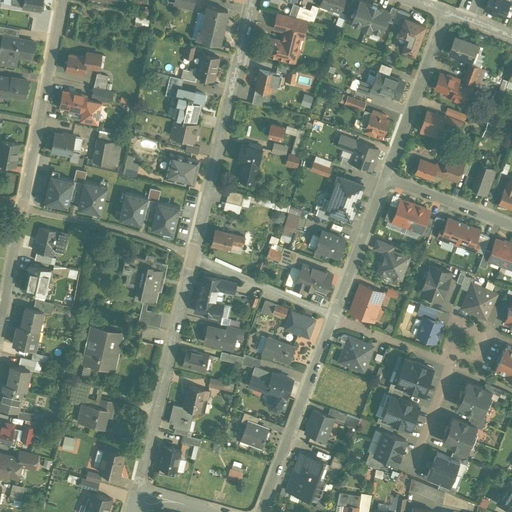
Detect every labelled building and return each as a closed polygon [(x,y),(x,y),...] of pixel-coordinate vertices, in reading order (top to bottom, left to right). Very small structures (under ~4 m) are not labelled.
[(42,0),(24,0),(23,3),(23,6),(41,10),(41,9),(43,10),(45,1),(43,0),(42,0)] [(344,0),(320,0),(319,5),(329,8),(329,7),(340,12),(344,0)] [(351,0),(349,7),(356,9),(359,0),(351,0)] [(377,6),(372,5),(360,0),(359,0),(356,9),(351,22),(361,26),(371,30),(372,29),(381,33),(386,20),(389,11),(377,6)] [(509,1),(505,0),(488,0),(485,9),(503,16),(509,1)] [(300,6),(293,3),(289,14),(296,17),(300,6)] [(228,10),(208,5),(206,13),(209,14),(206,25),(203,25),(202,31),(198,30),(196,38),(200,39),(220,44),(223,29),(222,29),(226,10),(228,11),(228,10)] [(392,6),(390,11),(389,11),(386,20),(393,23),(398,9),(392,6)] [(410,13),(398,9),(393,23),(402,26),(405,17),(408,18),(410,13)] [(289,15),(278,12),(274,28),(285,31),(289,15)] [(296,17),(289,15),(285,31),(282,41),(271,39),(268,54),(285,58),(287,52),(295,54),(300,36),(303,36),(307,19),(296,17)] [(408,18),(405,17),(402,26),(400,33),(408,36),(403,49),(414,53),(425,25),(408,18)] [(20,29),(0,25),(0,35),(3,36),(3,35),(18,38),(20,29)] [(3,36),(0,52),(0,61),(16,64),(14,63),(16,54),(32,57),(35,41),(18,38),(3,35),(3,36)] [(473,43),(455,36),(449,51),(468,58),(473,43)] [(195,47),(187,45),(184,56),(192,58),(195,47)] [(86,56),(69,53),(68,62),(66,61),(65,68),(67,68),(66,70),(84,73),(85,66),(99,68),(101,54),(87,52),(86,56)] [(219,57),(202,52),(197,72),(196,76),(197,76),(214,80),(219,57)] [(290,66),(278,63),(276,70),(288,72),(289,70),(290,66)] [(479,67),(469,63),(466,71),(476,74),(479,67)] [(485,69),(479,67),(476,74),(481,77),(485,69)] [(197,72),(183,68),(181,78),(183,78),(195,81),(197,76),(196,76),(197,72)] [(280,73),(259,69),(254,88),(270,92),(272,85),(277,86),(280,73)] [(296,72),(289,70),(288,72),(286,80),(294,82),(296,72)] [(404,81),(377,71),(372,84),(370,91),(383,95),(384,91),(398,97),(404,81)] [(476,74),(466,71),(463,80),(472,84),(476,74)] [(108,75),(97,73),(94,87),(105,89),(108,75)] [(459,78),(447,74),(447,75),(441,73),(435,88),(452,95),(451,97),(462,101),(464,95),(469,97),(472,88),(458,82),(459,78)] [(481,77),(476,74),(472,84),(478,86),(481,77)] [(28,80),(11,77),(0,75),(0,94),(8,96),(9,94),(25,97),(28,80)] [(181,78),(170,75),(167,87),(180,90),(183,78),(181,78)] [(503,78),(497,93),(503,96),(508,80),(503,78)] [(372,84),(360,79),(356,89),(369,94),(370,91),(372,84)] [(113,92),(94,87),(92,96),(111,101),(113,92)] [(87,94),(63,90),(60,106),(84,111),(87,94)] [(205,94),(195,91),(194,97),(201,99),(204,100),(205,94)] [(194,97),(176,93),(174,103),(178,104),(175,119),(195,124),(201,99),(194,97)] [(365,101),(348,95),(345,104),(365,111),(365,110),(362,109),(365,101)] [(458,111),(447,107),(445,112),(456,116),(458,111)] [(371,112),(365,110),(365,111),(359,127),(364,129),(364,130),(375,135),(377,131),(384,134),(389,119),(385,117),(386,114),(373,109),(371,112)] [(438,135),(438,134),(447,138),(451,127),(459,130),(462,121),(444,114),(443,116),(427,110),(422,124),(431,127),(430,131),(438,135)] [(195,124),(175,119),(172,135),(179,137),(178,139),(186,141),(186,138),(193,140),(197,124),(195,124)] [(285,127),(271,123),(268,136),(282,139),(285,127)] [(498,128),(487,124),(484,132),(495,136),(498,128)] [(114,132),(100,129),(98,138),(113,141),(114,132)] [(67,135),(55,132),(51,150),(72,154),(76,135),(67,133),(67,135)] [(113,141),(108,163),(117,165),(121,142),(119,142),(121,134),(114,132),(113,141)] [(354,139),(341,134),(337,145),(352,150),(353,147),(352,147),(354,139)] [(479,137),(472,134),(468,144),(476,147),(479,137)] [(113,141),(98,138),(94,160),(108,163),(113,141)] [(379,148),(354,139),(352,147),(353,147),(355,148),(351,158),(350,161),(356,163),(371,169),(379,148)] [(19,144),(2,140),(0,148),(0,162),(15,165),(19,144)] [(200,146),(187,143),(185,150),(198,154),(200,146)] [(262,145),(250,143),(249,146),(241,144),(241,143),(237,160),(244,162),(240,177),(254,180),(257,165),(258,165),(262,145)] [(287,147),(274,143),(272,151),(285,155),(287,147)] [(299,156),(289,153),(287,162),(297,164),(299,156)] [(199,160),(171,154),(165,177),(193,183),(199,160)] [(351,158),(343,155),(340,163),(354,169),(356,163),(350,161),(351,158)] [(466,157),(463,164),(464,165),(461,172),(467,174),(472,159),(466,157)] [(436,164),(420,158),(415,172),(432,178),(434,172),(441,174),(444,166),(436,162),(436,164)] [(463,164),(447,158),(444,166),(441,174),(458,180),(461,172),(464,165),(463,164)] [(331,166),(315,160),(312,168),(327,174),(331,166)] [(495,168),(478,163),(470,186),(486,192),(487,192),(492,176),(495,168)] [(68,208),(74,179),(50,174),(43,202),(68,208)] [(325,211),(350,220),(363,184),(338,175),(325,211)] [(492,176),(487,192),(486,192),(485,195),(491,197),(498,179),(492,176)] [(101,214),(108,185),(84,179),(77,208),(101,214)] [(511,190),(505,187),(504,187),(498,203),(511,208),(511,190)] [(244,193),(228,189),(226,201),(241,205),(244,193)] [(141,224),(148,196),(125,191),(118,219),(141,224)] [(173,234),(180,205),(157,200),(150,228),(173,234)] [(410,203),(400,200),(398,206),(395,205),(394,210),(395,212),(394,213),(391,220),(395,221),(407,226),(415,204),(411,203),(410,203)] [(395,205),(390,203),(384,219),(394,223),(395,221),(391,220),(394,213),(395,212),(394,210),(395,205)] [(429,210),(419,206),(415,204),(407,226),(419,230),(423,231),(426,225),(425,224),(428,223),(429,218),(427,217),(429,210)] [(444,219),(436,216),(434,220),(430,233),(437,236),(441,223),(443,222),(444,219)] [(443,222),(441,223),(437,236),(436,236),(456,244),(464,222),(448,216),(446,220),(444,219),(443,222)] [(429,218),(428,223),(425,224),(426,225),(423,231),(419,230),(419,232),(429,235),(430,233),(434,220),(429,218)] [(480,228),(464,222),(456,244),(476,251),(476,250),(481,237),(480,236),(481,233),(479,232),(480,228)] [(58,230),(41,227),(35,250),(52,254),(54,246),(64,248),(68,234),(58,231),(58,230)] [(233,233),(215,228),(211,244),(230,249),(231,242),(233,233)] [(345,239),(322,230),(315,248),(338,257),(345,239)] [(245,236),(233,233),(231,242),(243,245),(245,236)] [(489,236),(481,233),(480,236),(481,237),(476,250),(483,253),(485,249),(489,236)] [(509,243),(496,238),(491,251),(488,259),(489,259),(501,264),(509,243)] [(394,246),(377,239),(374,248),(385,252),(386,248),(392,250),(394,246)] [(511,244),(509,243),(501,264),(511,267),(511,244)] [(299,252),(284,246),(278,261),(293,267),(299,252)] [(392,250),(386,248),(385,252),(384,255),(383,255),(380,263),(381,263),(378,270),(379,270),(380,273),(383,274),(386,273),(393,275),(394,278),(397,280),(400,278),(401,278),(409,257),(392,250)] [(483,253),(479,265),(485,268),(489,259),(488,259),(491,251),(485,249),(483,253)] [(52,256),(36,253),(35,259),(50,263),(52,256)] [(145,259),(133,256),(132,258),(126,257),(123,271),(130,272),(128,282),(140,285),(136,299),(155,304),(161,276),(164,277),(167,264),(155,261),(156,256),(147,254),(145,259)] [(70,267),(54,263),(52,271),(68,275),(70,267)] [(50,269),(30,264),(29,270),(25,290),(35,292),(36,291),(45,293),(45,292),(44,292),(46,283),(47,284),(50,269)] [(332,273),(312,266),(306,264),(304,270),(301,269),(295,286),(304,290),(305,286),(312,288),(314,285),(326,289),(332,273)] [(451,272),(431,265),(430,269),(429,269),(428,271),(429,271),(426,278),(422,289),(421,293),(441,300),(442,296),(443,296),(446,288),(445,288),(447,284),(450,276),(451,272)] [(465,274),(460,272),(456,282),(462,283),(465,275),(465,274)] [(204,275),(199,296),(198,296),(195,310),(220,316),(223,303),(221,303),(224,290),(234,292),(236,282),(204,275)] [(474,278),(465,275),(462,283),(460,287),(468,291),(472,282),(473,282),(474,278)] [(468,291),(461,307),(474,313),(485,288),(473,282),(472,282),(468,291)] [(384,292),(360,283),(355,297),(379,306),(384,292)] [(497,293),(485,288),(474,313),(486,319),(493,304),(497,293)] [(258,297),(253,295),(250,303),(255,305),(258,297)] [(379,306),(355,297),(350,312),(373,321),(379,306)] [(54,302),(35,298),(33,308),(44,311),(43,311),(51,313),(54,302)] [(276,303),(265,299),(260,311),(272,315),(273,312),(272,312),(276,303)] [(288,308),(276,303),(272,312),(273,312),(284,316),(288,308)] [(438,309),(421,303),(418,310),(435,317),(438,309)] [(493,304),(486,319),(494,322),(500,307),(493,304)] [(33,308),(26,307),(21,326),(36,329),(39,330),(43,311),(44,311),(33,308)] [(160,314),(141,310),(138,322),(157,326),(160,314)] [(315,320),(291,311),(285,328),(309,337),(315,320)] [(442,323),(425,316),(418,336),(434,342),(437,336),(438,336),(441,329),(439,329),(442,323)] [(244,328),(228,324),(227,330),(236,333),(235,337),(241,338),(244,328)] [(21,326),(18,325),(14,344),(35,349),(37,340),(34,339),(36,329),(21,326)] [(227,330),(208,326),(204,341),(233,347),(235,337),(236,333),(227,330)] [(112,331),(93,327),(90,338),(88,337),(86,347),(88,347),(84,363),(107,368),(108,365),(113,366),(119,341),(121,342),(123,332),(112,330),(112,331)] [(348,336),(338,362),(351,366),(361,341),(348,336)] [(294,346),(268,337),(262,352),(289,361),(294,346)] [(153,344),(140,341),(136,359),(149,362),(153,344)] [(361,341),(351,366),(364,371),(374,345),(361,341)] [(511,347),(506,345),(495,368),(504,373),(503,375),(511,378),(511,347)] [(209,354),(186,349),(183,365),(205,370),(209,354)] [(238,355),(222,351),(220,358),(236,362),(238,355)] [(49,355),(33,352),(31,359),(36,360),(47,362),(49,355)] [(261,359),(244,353),(243,356),(241,363),(241,364),(259,368),(261,359)] [(31,359),(21,356),(19,364),(35,367),(36,360),(31,359)] [(433,368),(405,358),(395,383),(423,394),(433,368)] [(30,369),(12,365),(8,384),(22,388),(24,388),(26,381),(27,381),(30,369)] [(293,380),(272,372),(270,379),(253,373),(248,384),(267,391),(268,389),(271,390),(268,401),(270,407),(277,410),(283,407),(285,402),(286,401),(285,401),(293,380)] [(224,382),(210,378),(209,385),(223,388),(224,382)] [(88,382),(74,379),(71,391),(85,395),(88,382)] [(483,388),(467,381),(463,390),(462,389),(459,397),(460,397),(457,405),(472,411),(482,416),(482,415),(492,391),(483,388)] [(224,382),(223,388),(232,390),(233,384),(224,382)] [(494,386),(485,382),(483,388),(492,391),(499,394),(502,389),(494,386)] [(8,384),(5,383),(0,404),(0,405),(17,410),(22,388),(8,384)] [(206,389),(188,385),(183,406),(183,407),(187,408),(201,411),(204,398),(207,398),(209,390),(206,389)] [(403,393),(393,389),(391,395),(401,398),(403,393)] [(85,395),(71,391),(69,400),(83,403),(79,421),(104,427),(108,410),(113,411),(115,401),(101,398),(100,400),(85,396),(85,395)] [(391,395),(383,417),(382,418),(392,421),(410,428),(419,405),(401,398),(391,395)] [(187,408),(183,407),(183,406),(174,404),(170,420),(175,421),(174,426),(176,426),(189,429),(192,413),(186,412),(187,408)] [(346,414),(330,408),(327,415),(334,418),(344,422),(346,414)] [(35,414),(19,410),(18,417),(26,419),(33,421),(35,414)] [(327,415),(314,410),(305,432),(318,437),(317,439),(325,442),(334,418),(327,415)] [(482,416),(472,411),(470,417),(484,423),(486,417),(482,415),(482,416)] [(259,417),(244,412),(241,422),(246,424),(248,421),(257,424),(259,417)] [(467,422),(452,416),(449,425),(447,425),(444,432),(445,433),(442,441),(457,447),(467,451),(477,427),(467,422)] [(484,423),(470,417),(467,422),(477,427),(481,429),(484,423)] [(392,421),(382,418),(380,423),(390,427),(392,421)] [(257,424),(248,421),(246,424),(241,439),(262,447),(265,439),(265,440),(266,437),(265,437),(268,428),(257,424)] [(6,422),(5,425),(0,423),(0,440),(15,444),(18,428),(13,427),(14,424),(6,422)] [(390,427),(380,423),(378,429),(382,431),(383,430),(392,434),(394,428),(390,427)] [(34,426),(25,424),(21,439),(31,441),(34,426)] [(189,429),(176,426),(175,432),(187,435),(189,429)] [(63,431),(56,429),(53,442),(59,444),(63,431)] [(392,434),(383,430),(382,431),(378,442),(402,451),(406,439),(392,434)] [(195,437),(183,434),(181,441),(193,444),(195,437)] [(402,451),(378,442),(374,453),(384,457),(397,462),(402,451)] [(181,449),(164,445),(159,467),(160,467),(159,472),(174,475),(176,471),(181,449)] [(467,451),(457,447),(455,452),(468,457),(470,452),(467,451)] [(125,453),(106,448),(99,472),(119,477),(119,476),(118,476),(122,461),(123,462),(125,453)] [(38,455),(20,450),(18,457),(22,458),(20,465),(35,468),(38,455)] [(450,457),(437,451),(434,459),(435,460),(433,464),(455,474),(460,462),(460,461),(450,457)] [(455,452),(453,451),(450,457),(460,461),(460,462),(467,464),(469,458),(468,457),(455,452)] [(18,457),(0,452),(0,473),(3,474),(4,475),(7,476),(8,475),(17,477),(18,476),(16,476),(18,467),(20,468),(20,465),(22,458),(18,457)] [(374,453),(369,452),(365,463),(380,468),(384,457),(374,453)] [(324,462),(299,453),(293,469),(318,478),(324,462)] [(345,458),(335,454),(330,465),(341,469),(345,458)] [(455,474),(433,464),(431,469),(430,468),(427,476),(440,482),(450,486),(450,485),(455,474)] [(318,478),(293,469),(286,488),(310,498),(318,478)] [(242,473),(230,470),(228,479),(240,483),(242,473)] [(102,474),(88,471),(86,477),(100,481),(102,474)] [(77,476),(70,474),(68,481),(80,484),(82,478),(78,476),(77,476)] [(99,482),(82,477),(82,478),(80,484),(80,485),(97,490),(99,482)] [(438,488),(412,477),(410,488),(443,502),(445,491),(438,488)] [(322,480),(318,478),(310,498),(317,500),(317,498),(320,499),(326,483),(321,481),(322,480)] [(511,480),(510,479),(496,502),(511,511),(511,480)] [(450,486),(440,482),(438,488),(445,491),(454,495),(457,488),(450,485),(450,486)] [(25,486),(13,483),(10,496),(21,499),(25,486)] [(107,511),(112,498),(91,491),(88,501),(90,501),(86,511),(107,511)] [(454,495),(445,491),(443,502),(466,508),(468,500),(454,495)] [(357,511),(361,496),(340,492),(337,503),(346,505),(344,511),(357,511)] [(362,492),(361,496),(357,511),(368,511),(371,494),(362,492)] [(406,498),(399,497),(397,510),(404,511),(406,498)] [(326,503),(319,500),(316,507),(323,509),(326,503)]
